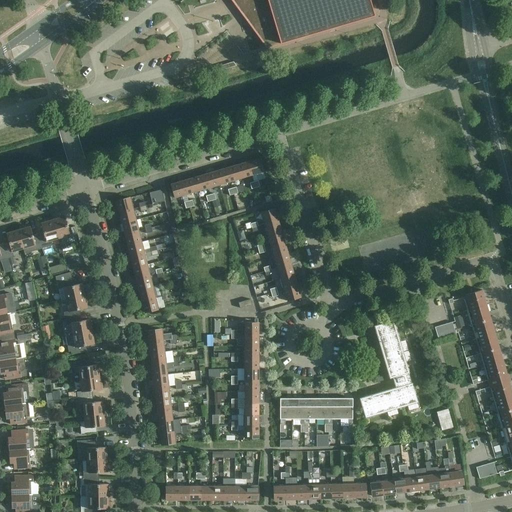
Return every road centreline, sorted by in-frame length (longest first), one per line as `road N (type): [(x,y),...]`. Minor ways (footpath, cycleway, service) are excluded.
road 1 (residential): [(86,195),(278,136),(331,305)]
road 2 (residential): [(138,511),(128,334),(86,195)]
road 3 (residential): [(331,305),(496,258)]
road 4 (tertiary): [(511,191),(478,48)]
road 5 (unclassified): [(76,160),(42,43)]
